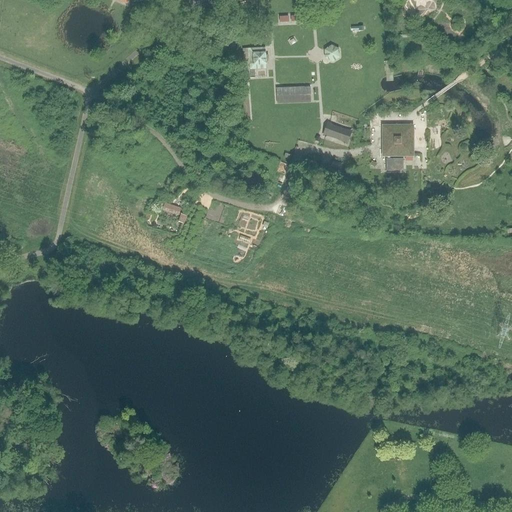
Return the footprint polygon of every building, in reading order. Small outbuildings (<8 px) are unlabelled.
[(339,49),(332,45),(324,50),(325,59),(332,63),(340,58),(339,49)] [(248,49),(250,70),(266,69),(265,48),(248,49)] [(277,102),(305,101),(305,95),(311,94),(310,87),(276,89),(277,102)] [(342,128),(341,128),(333,125),(327,122),(323,136),(326,137),(335,139),(340,141),(347,145),(352,131),(347,130),(342,128)] [(414,125),(382,125),(382,157),(414,157),(414,125)] [(313,167),(315,162),(307,159),(305,165),(313,167)] [(281,161),(275,177),(283,180),(290,165),(281,161)] [(179,214),(181,208),(164,203),(162,210),(179,214)]
